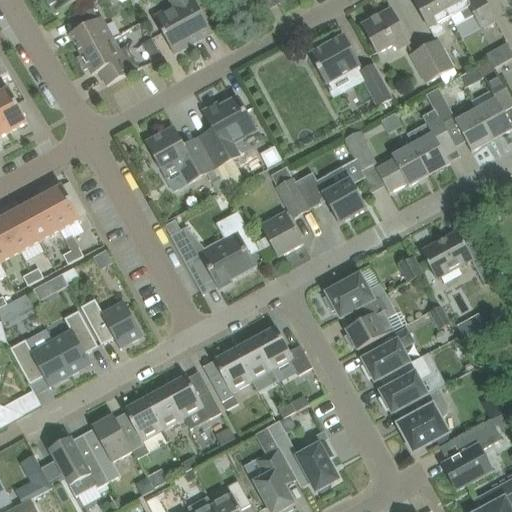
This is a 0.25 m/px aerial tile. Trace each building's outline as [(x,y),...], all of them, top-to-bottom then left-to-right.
[(46,0),(55,16),(73,7),(85,0),(46,0)] [(168,0),(173,8),(154,18),(175,56),(202,42),(201,40),(211,34),(212,36),(213,35),(193,0),(168,0)] [(413,0),(423,17),(435,39),(445,33),(441,25),(451,20),(440,0),(413,0)] [(466,0),(440,0),(451,20),(461,14),(465,22),(475,17),(482,31),(496,23),(483,0),(471,0),(468,2),(466,0)] [(77,39),(73,42),(82,57),(113,40),(102,19),(99,21),(93,10),(85,15),(90,26),(75,34),(77,39)] [(363,27),(372,45),(378,55),(395,46),(398,51),(410,45),(391,11),(363,27)] [(310,56),(319,74),(326,86),(361,67),(345,37),(310,56)] [(113,40),(82,57),(82,58),(78,60),(84,72),(88,70),(90,72),(94,70),(97,75),(100,74),(107,88),(140,70),(127,47),(119,51),(113,40)] [(439,42),(425,50),(441,78),(442,77),(446,85),(458,78),(454,70),(455,70),(439,42)] [(492,54),(500,68),(511,60),(511,48),(508,43),(492,54)] [(441,78),(425,50),(411,57),(427,85),(441,78)] [(0,78),(8,74),(0,60),(0,78)] [(496,72),(494,69),(490,61),(475,69),(481,80),(496,72)] [(375,66),(360,74),(379,109),(394,101),(375,66)] [(466,74),(459,78),(465,89),(472,85),(466,74)] [(497,101),(476,112),(491,140),(510,133),(511,132),(511,127),(504,113),(511,109),(511,100),(499,77),(487,83),(497,101)] [(9,90),(0,95),(0,117),(9,135),(28,125),(9,90)] [(438,92),(428,98),(443,127),(444,127),(454,121),(438,92)] [(434,136),(413,147),(428,174),(447,168),(451,166),(450,165),(440,146),(451,140),(444,127),(443,127),(428,98),(416,104),(434,136)] [(216,136),(201,144),(216,171),(219,175),(219,176),(227,191),(236,187),(227,171),(223,172),(221,168),(240,158),(233,145),(257,133),(238,99),(211,114),(209,110),(204,113),(216,136)] [(455,124),(462,137),(472,154),(476,152),(491,140),(476,112),(455,124)] [(0,117),(0,140),(9,135),(0,117)] [(147,144),(157,162),(167,180),(181,172),(188,186),(216,171),(201,144),(186,152),(174,129),(147,144)] [(346,141),(362,174),(378,166),(362,133),(346,141)] [(393,160),(376,169),(390,196),(407,186),(409,189),(413,187),(428,174),(413,147),(392,158),(393,160)] [(227,191),(219,176),(216,171),(208,175),(211,180),(219,195),(227,191)] [(281,187),(277,189),(295,221),(310,213),(310,212),(311,211),(296,185),(295,185),(289,173),(277,179),(281,187)] [(313,175),(296,185),(311,211),(327,203),(340,226),(368,211),(351,181),(336,190),(329,177),(317,183),(313,175)] [(63,188),(42,199),(61,234),(81,222),(63,188)] [(42,199),(22,210),(41,244),(61,234),(42,199)] [(22,210),(2,221),(21,255),(41,244),(22,210)] [(267,238),(269,242),(276,255),(279,260),(304,246),(294,229),(287,215),(261,228),(267,238)] [(2,221),(0,221),(0,265),(1,266),(21,255),(2,221)] [(181,232),(176,222),(165,228),(171,238),(194,280),(209,272),(220,292),(226,289),(224,286),(256,269),(242,244),(232,249),(230,244),(209,256),(188,229),(181,232)] [(422,254),(437,281),(473,261),(459,234),(422,254)] [(84,258),(79,249),(71,253),(76,262),(84,258)] [(76,262),(71,253),(64,257),(69,266),(76,262)] [(473,265),(486,287),(500,280),(488,258),(473,265)] [(423,277),(414,259),(400,267),(400,268),(403,266),(412,281),(408,283),(409,284),(423,277)] [(44,280),(39,270),(31,275),(36,284),(44,280)] [(63,276),(67,284),(78,278),(74,270),(63,276)] [(36,284),(31,275),(24,279),(29,288),(36,284)] [(369,292),(361,276),(327,295),(329,299),(325,301),(332,313),(335,311),(341,321),(361,310),(387,296),(381,286),(369,292)] [(50,283),(56,294),(65,289),(59,278),(50,283)] [(19,317),(35,309),(28,296),(12,304),(19,317)] [(387,296),(361,310),(367,321),(347,332),(350,337),(346,339),(352,351),(356,349),(358,353),(393,334),(387,322),(397,316),(387,296)] [(125,304),(103,316),(96,302),(81,310),(102,347),(115,340),(121,351),(144,339),(125,304)] [(429,314),(439,332),(451,325),(442,307),(429,314)] [(53,343),(72,378),(92,367),(86,356),(99,349),(79,313),(65,321),(72,333),(53,343)] [(277,329),(256,341),(273,372),(291,363),(299,378),(313,370),(301,348),(290,354),(277,329)] [(385,350),(375,355),(363,362),(366,367),(362,369),(369,382),(373,380),(376,384),(397,373),(411,365),(403,351),(414,344),(407,331),(382,345),(385,350)] [(256,341),(235,352),(253,383),(273,372),(256,341)] [(50,390),(72,378),(53,343),(32,354),(26,343),(11,351),(30,387),(44,379),(50,390)] [(235,352),(214,363),(220,374),(209,380),(227,413),(239,406),(233,394),(253,383),(235,352)] [(423,358),(411,365),(397,373),(402,382),(381,394),(383,399),(380,401),(387,413),(390,411),(393,416),(408,408),(428,397),(420,383),(433,376),(423,358)] [(188,378),(166,390),(184,421),(204,410),(210,422),(222,416),(210,393),(199,399),(188,378)] [(166,390),(146,401),(163,432),(184,421),(166,390)] [(439,391),(428,397),(408,408),(413,418),(399,427),(414,455),(449,435),(441,420),(444,418),(447,415),(448,411),(448,407),(439,391)] [(34,394),(5,409),(24,417),(42,408),(34,394)] [(163,432),(146,401),(125,412),(142,444),(143,443),(145,447),(150,455),(170,444),(163,432)] [(292,406),(280,412),(285,421),(296,414),(292,406)] [(2,408),(0,412),(0,423),(3,429),(8,426),(16,422),(24,417),(5,409),(2,408)] [(505,414),(491,421),(495,428),(499,426),(500,429),(510,424),(505,414)] [(104,450),(94,456),(110,484),(121,478),(114,464),(134,453),(114,418),(93,430),(104,450)] [(469,452),(443,466),(457,493),(493,473),(482,453),(502,441),(495,428),(491,421),(461,438),(469,452)] [(268,428),(279,448),(297,482),(301,489),(310,484),(316,494),(319,493),(322,494),(330,490),(331,487),(340,482),(328,461),(333,458),(325,443),(299,457),(280,422),(268,428)] [(265,477),(254,483),(269,511),(291,511),(293,511),(291,508),(295,506),(283,483),(293,477),(296,483),(297,482),(279,448),(268,429),(255,437),(265,455),(256,461),(265,477)] [(54,451),(51,453),(76,499),(96,488),(98,491),(110,484),(94,456),(83,462),(72,441),(68,443),(64,442),(56,447),(54,451)] [(147,457),(150,455),(145,447),(134,453),(138,462),(139,461),(144,458),(147,457)] [(151,463),(147,457),(144,458),(139,461),(138,462),(142,469),(151,463)] [(193,460),(182,466),(186,474),(198,468),(193,460)] [(197,480),(193,471),(185,475),(189,484),(197,480)] [(33,484),(17,492),(24,505),(32,501),(52,490),(44,475),(31,481),(33,484)] [(511,511),(511,480),(476,501),(481,511),(511,511)] [(233,497),(213,508),(215,511),(241,511),(251,507),(239,483),(228,489),(233,497)] [(0,506),(9,502),(2,488),(0,488),(0,506)] [(168,511),(161,498),(152,502),(157,511),(168,511)] [(189,510),(189,511),(215,511),(213,508),(208,499),(189,510)] [(37,511),(32,501),(24,505),(10,511),(37,511)]
